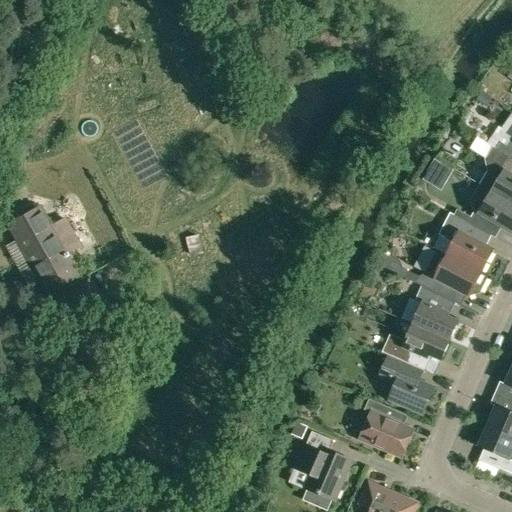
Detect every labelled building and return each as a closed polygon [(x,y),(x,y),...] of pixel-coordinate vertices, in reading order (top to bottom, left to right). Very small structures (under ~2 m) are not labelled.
[(492,146),(508,156),(511,159),(511,113),(495,138),(491,135),(486,143),(492,146)] [(27,148),(6,142),(3,154),(24,159),(27,148)] [(511,159),(508,156),(492,146),(484,159),(484,170),(476,183),(482,187),(492,192),(511,204),(511,159)] [(434,160),(422,180),(424,181),(441,191),(453,171),(437,162),(434,160)] [(0,176),(18,182),(21,170),(0,164),(0,176)] [(511,232),(511,204),(492,192),(482,187),(473,202),(475,211),(470,218),(458,211),(455,216),(468,223),(476,228),(495,238),(501,227),(511,233),(511,232)] [(9,232),(23,257),(45,297),(79,277),(66,253),(81,245),(65,217),(51,225),(43,212),(39,205),(5,225),(9,232)] [(470,238),(476,228),(468,223),(455,216),(450,213),(439,235),(454,243),(448,256),(481,273),(493,250),(470,238)] [(198,235),(185,238),(189,256),(202,254),(198,235)] [(415,283),(421,286),(446,298),(452,287),(469,296),(480,293),(488,277),(481,273),(448,256),(438,251),(426,273),(426,274),(419,276),(407,270),(403,277),(415,283)] [(422,303),(413,325),(450,341),(458,321),(446,316),(453,301),(446,298),(421,286),(415,300),(422,303)] [(381,353),(389,356),(391,357),(415,367),(423,370),(429,355),(441,360),(450,341),(413,325),(406,341),(389,334),(381,353)] [(415,367),(391,357),(389,356),(379,378),(396,385),(390,400),(423,414),(434,388),(410,378),(415,367)] [(369,399),(364,411),(371,414),(361,439),(401,457),(413,430),(402,426),(406,415),(369,399)] [(495,406),(487,426),(511,437),(511,404),(509,412),(495,406)] [(308,426),(297,422),(291,435),(302,439),(308,426)] [(498,469),(511,474),(511,437),(487,426),(478,447),(503,457),(498,469)] [(312,432),(306,446),(296,469),(310,475),(305,488),(307,489),(302,500),(327,511),(332,500),(335,501),(352,461),(329,452),(334,441),(312,432)] [(415,511),(419,503),(368,481),(358,504),(371,509),(369,511),(415,511)]
